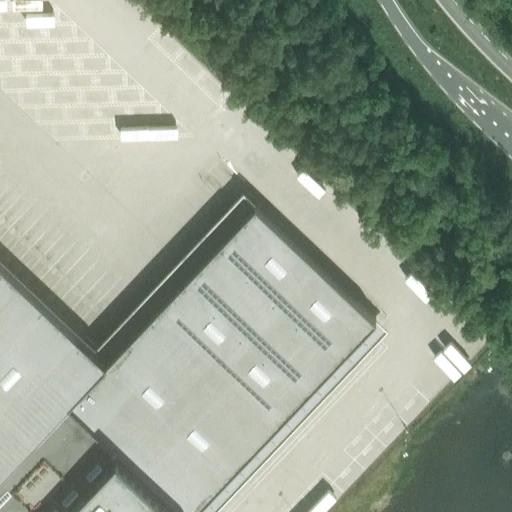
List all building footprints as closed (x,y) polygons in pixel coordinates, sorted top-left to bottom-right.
[(161,63),(179,42),(161,27),(143,49),(161,63)] [(0,511),(188,511),(377,314),(257,199),(108,356),(0,253),(0,511)] [(80,253),(44,292),(79,323),(115,284),(80,253)] [(108,340),(168,276),(161,270),(101,334),(108,340)] [(341,448),(360,466),(397,427),(377,409),(341,448)]
